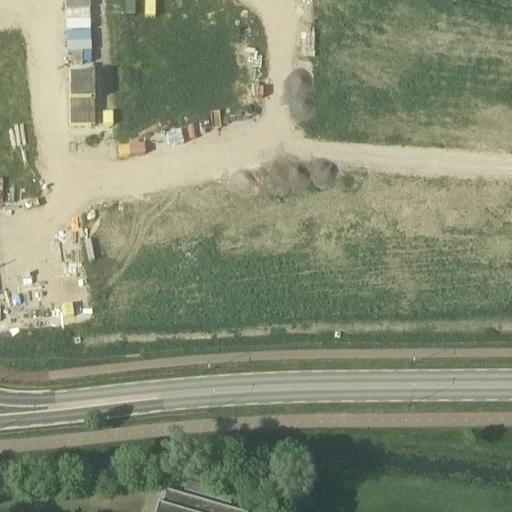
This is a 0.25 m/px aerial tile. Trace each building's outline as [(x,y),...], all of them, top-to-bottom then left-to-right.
[(328,0),(328,7),(348,9),(355,9),(355,7),(355,0),(328,0)] [(348,9),(348,22),(371,23),(372,9),(355,7),(355,9),(348,9)] [(354,40),(353,53),(367,54),(367,56),(377,56),(378,42),(354,40)] [(0,76),(13,75),(11,60),(15,60),(14,50),(10,50),(10,47),(0,48),(0,76)] [(318,56),(317,72),(321,72),(320,77),(366,80),(367,56),(367,54),(353,53),(322,51),(322,56),(318,56)] [(450,70),(449,95),(466,97),(465,106),(467,106),(465,132),(485,133),(486,129),(493,130),(495,110),(500,111),(501,89),(496,89),(497,77),(471,75),(471,71),(450,70)] [(351,96),(350,109),(364,110),(364,112),(374,112),(375,98),(351,96)] [(318,107),(317,133),(344,135),(344,138),(359,139),(359,136),(362,136),(364,112),(364,110),(350,109),(318,107)] [(0,129),(0,153),(23,150),(20,127),(0,129)] [(23,150),(0,153),(0,177),(27,174),(25,161),(29,161),(28,151),(24,151),(23,150)] [(272,211),(271,227),(272,227),(295,228),(298,183),(296,183),(297,179),(287,178),(286,182),(274,181),(272,211)] [(298,183),(295,228),(317,230),(319,230),(319,214),(321,184),(298,183)] [(370,217),(369,233),(370,233),(393,235),(395,189),(393,189),(393,185),(383,184),(383,188),(372,187),(370,217)] [(395,189),(393,235),(415,236),(416,236),(417,221),(419,190),(395,189)] [(214,193),(191,198),(201,242),(223,238),(224,237),(221,222),(214,193)] [(180,200),(168,203),(174,232),(177,247),(179,247),(201,242),(191,198),(190,198),(189,194),(179,196),(180,200)] [(259,210),(257,236),(272,237),(272,227),(271,227),(272,211),(259,210)] [(94,250),(87,251),(90,266),(122,259),(124,259),(121,244),(114,215),(100,218),(99,214),(89,216),(90,220),(87,220),(94,250)] [(317,230),(316,240),(331,241),(332,215),(319,214),(319,230),(317,230)] [(357,217),(355,242),(370,243),(370,233),(369,233),(370,217),(357,217)] [(233,219),(221,222),(224,237),(223,238),(225,247),(239,244),(233,219)] [(415,236),(414,246),(429,247),(430,221),(417,221),(416,236),(415,236)] [(174,232),(161,235),(167,260),(181,257),(179,247),(177,247),(174,232)] [(133,241),(121,244),(124,259),(122,259),(124,269),(139,266),(133,241)] [(230,511),(165,493),(160,508),(158,508),(158,507),(157,507),(155,511),(230,511)]
